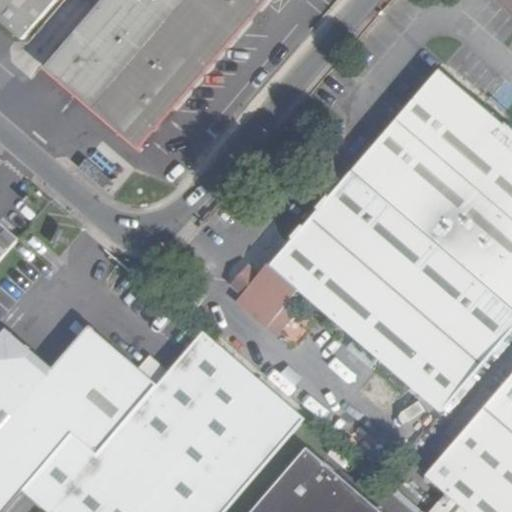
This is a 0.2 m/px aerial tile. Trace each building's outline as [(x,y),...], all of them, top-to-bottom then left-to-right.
[(0,0),(0,17),(19,33),(49,0),(0,0)] [(267,0),(104,0),(46,68),(139,149),(267,0)] [(511,331),(511,129),(442,69),(272,265),(301,290),(443,412),(511,331)] [(97,146),(81,164),(103,184),(120,167),(97,146)] [(0,263),(20,240),(0,222),(0,263)] [(301,290),(272,265),(270,264),(260,275),(249,265),(232,285),(244,295),(237,302),(268,328),(291,301),(301,290)] [(300,309),(291,301),(268,328),(277,336),(300,309)] [(154,386),(91,328),(46,373),(26,358),(0,359),(0,511),(19,493),(71,433),(95,454),(154,386)] [(19,493),(41,511),(225,511),(307,419),(203,330),(154,386),(95,454),(71,433),(19,493)] [(511,511),(511,378),(428,476),(449,494),(469,511),(511,511)] [(383,511),(309,448),(253,511),(383,511)] [(469,511),(449,494),(433,511),(469,511)]
